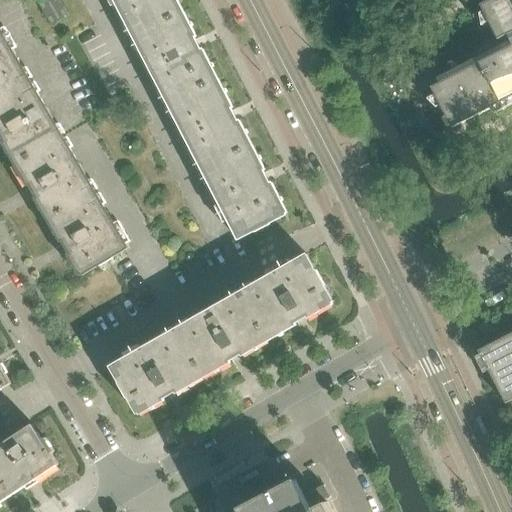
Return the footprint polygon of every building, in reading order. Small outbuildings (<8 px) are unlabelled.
[(68,17),(58,0),(51,0),(41,6),(40,4),(39,4),(51,26),(68,17)] [(119,0),(138,36),(183,13),(176,0),(119,0)] [(452,128),(511,97),(511,0),(490,0),(480,5),(498,40),(507,35),(511,44),(511,46),(431,88),(452,128)] [(202,52),(200,49),(200,48),(196,50),(192,42),(196,41),(194,37),(195,37),(183,13),(138,36),(173,102),(217,79),(203,51),(202,52)] [(0,99),(27,84),(10,56),(0,38),(0,31),(2,31),(0,28),(0,99)] [(232,108),(217,79),(173,102),(207,169),(252,146),(239,122),(238,123),(237,119),(233,121),(229,113),(233,111),(231,108),(232,108)] [(59,140),(43,112),(27,84),(0,99),(0,131),(1,131),(6,139),(3,140),(5,143),(4,144),(16,165),(59,140)] [(92,195),(75,167),(59,140),(16,165),(28,186),(29,185),(31,188),(34,187),(38,194),(35,196),(37,199),(36,200),(48,221),(92,195)] [(270,185),(269,182),(269,181),(265,183),(261,175),(265,174),(263,170),(264,170),(252,146),(207,169),(243,238),(286,216),(285,213),(286,213),(271,184),(270,185)] [(124,251),(92,195),(48,221),(61,242),(62,241),(63,244),(67,242),(71,250),(68,252),(70,255),(69,255),(80,275),(81,274),(82,276),(83,275),(124,251)] [(309,318),(332,304),(331,303),(333,302),(333,301),(307,256),(307,255),(302,257),(304,262),(244,297),(269,340),(295,325),(294,324),(297,323),(296,320),(303,315),(305,318),(308,317),(309,318)] [(243,355),(269,340),(244,297),(178,334),(203,378),(229,363),(229,362),(232,360),(230,357),(237,353),(239,356),(242,354),(243,355)] [(511,333),(478,351),(505,404),(511,400),(511,333)] [(203,378),(178,334),(118,369),(115,364),(110,367),(111,368),(137,413),(137,414),(140,413),(140,414),(163,401),(163,400),(166,398),(164,395),(172,390),(173,394),(176,392),(177,393),(203,378)] [(0,390),(11,384),(0,365),(0,364),(0,390)] [(0,409),(9,404),(4,395),(0,397),(0,409)] [(0,425),(16,416),(9,404),(0,409),(0,425)] [(24,430),(16,416),(0,425),(0,440),(1,441),(4,439),(6,442),(24,430)] [(58,465),(32,425),(24,430),(6,442),(0,446),(0,475),(13,495),(27,486),(26,485),(36,478),(43,474),(58,465)] [(0,503),(13,495),(0,475),(0,503)] [(332,511),(327,502),(319,506),(317,502),(317,501),(318,500),(319,498),(318,495),(315,494),(313,494),(312,493),(304,497),(296,480),(290,483),(246,506),(249,511),(332,511)]
